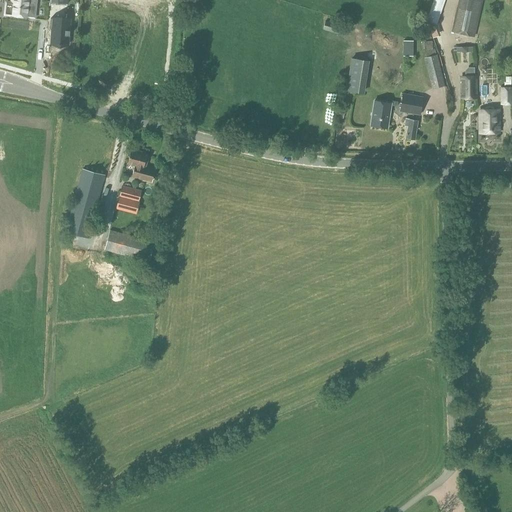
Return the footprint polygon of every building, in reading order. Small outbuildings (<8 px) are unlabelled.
[(8,14),(10,14),(10,15),(33,17),(34,0),(11,0),(11,3),(9,3),(8,14)] [(426,23),(434,24),(437,11),(439,12),(443,0),(434,0),(431,9),(430,9),(426,23)] [(482,0),(457,0),(456,7),(457,7),(451,31),(474,37),(482,0)] [(112,3),(93,2),(93,18),(110,18),(110,33),(118,33),(118,13),(111,13),(112,3)] [(126,7),(124,42),(136,43),(136,42),(135,42),(136,22),(149,23),(149,19),(157,20),(157,22),(158,22),(158,6),(149,6),(149,4),(148,4),(148,6),(145,6),(145,4),(144,4),(144,6),(139,5),(138,19),(126,18),(127,7),(126,7)] [(50,18),(49,29),(51,30),(50,44),(68,45),(69,19),(50,18)] [(325,21),(323,29),(338,34),(340,26),(325,21)] [(86,40),(77,40),(75,73),(85,74),(86,40)] [(462,44),(454,44),(454,50),(451,50),(451,64),(461,65),(462,44)] [(142,45),(142,58),(165,59),(166,46),(142,45)] [(130,48),(126,63),(135,66),(140,51),(130,48)] [(437,55),(424,58),(432,89),(444,86),(437,55)] [(363,94),(369,60),(351,57),(345,91),(363,94)] [(140,65),(135,81),(142,83),(141,86),(149,88),(150,85),(156,87),(160,74),(151,72),(152,69),(140,65)] [(464,71),(464,77),(461,77),(462,98),(476,98),(476,77),(474,77),(474,67),(467,67),(464,71)] [(511,86),(500,87),(500,105),(511,104),(511,86)] [(420,115),(423,97),(402,93),(399,112),(420,115)] [(387,128),(391,103),(374,101),(370,126),(387,128)] [(500,133),(499,110),(479,110),(480,133),(500,133)] [(406,119),(405,126),(408,126),(406,138),(414,139),(417,120),(406,119)] [(132,149),(128,163),(135,165),(134,170),(138,171),(136,178),(151,182),(154,169),(146,167),(147,160),(145,159),(146,155),(138,153),(138,151),(132,149)] [(64,232),(88,239),(105,175),(82,169),(64,232)] [(135,216),(141,191),(122,185),(115,210),(135,216)] [(104,250),(149,263),(155,242),(110,230),(104,250)] [(147,280),(148,268),(139,266),(138,279),(147,280)]
